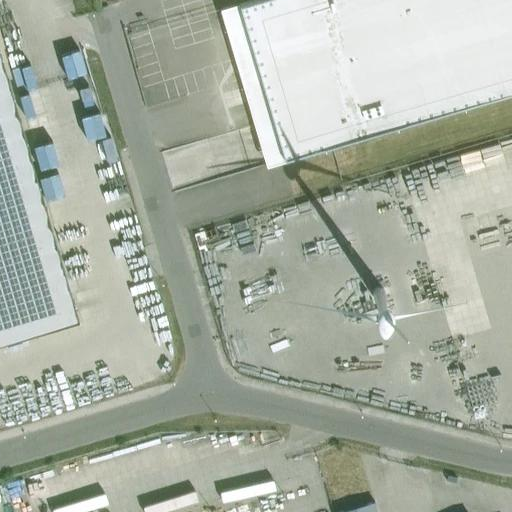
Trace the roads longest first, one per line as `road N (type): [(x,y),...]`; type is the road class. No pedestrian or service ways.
road 1 (unclassified): [(213,393),(103,19)]
road 2 (unclassified): [(213,393),(511,462)]
road 3 (unclassified): [(0,456),(213,393)]
